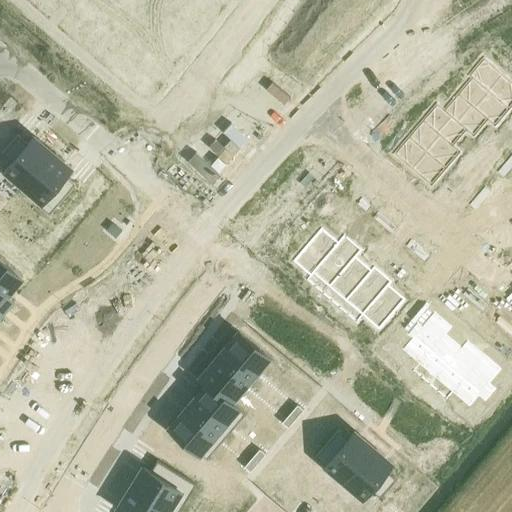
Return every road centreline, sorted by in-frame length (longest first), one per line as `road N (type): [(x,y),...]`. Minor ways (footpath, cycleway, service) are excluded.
road 1 (residential): [(66,511),(117,424),(251,272)]
road 2 (residential): [(356,152),(411,73),(457,28),(506,0)]
road 3 (residential): [(261,0),(129,162)]
road 4 (residential): [(356,152),(511,291)]
road 5 (residential): [(0,53),(129,162)]
road 6 (residential): [(129,162),(251,272)]
road 7 (residential): [(251,272),(356,152)]
